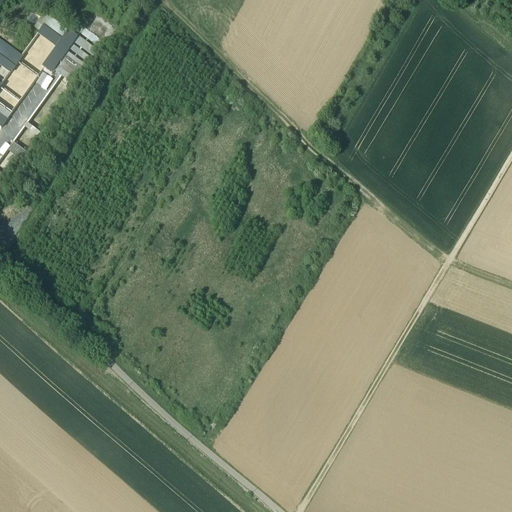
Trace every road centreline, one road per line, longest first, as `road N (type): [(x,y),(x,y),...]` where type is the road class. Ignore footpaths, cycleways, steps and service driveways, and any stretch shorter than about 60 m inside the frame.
road 1 (track): [(511,289),(451,265),(160,0)]
road 2 (track): [(511,162),(301,511)]
road 3 (track): [(275,511),(0,261)]
road 4 (track): [(0,256),(156,0)]
